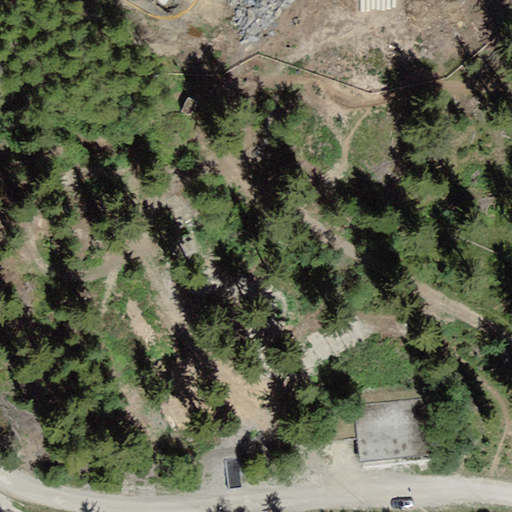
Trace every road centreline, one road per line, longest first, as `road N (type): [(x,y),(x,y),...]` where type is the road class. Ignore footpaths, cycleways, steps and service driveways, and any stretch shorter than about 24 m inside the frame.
road 1 (track): [(511,498),(409,483),(96,510),(45,498),(0,475)]
road 2 (track): [(511,351),(347,238),(280,207),(245,155),(327,0)]
